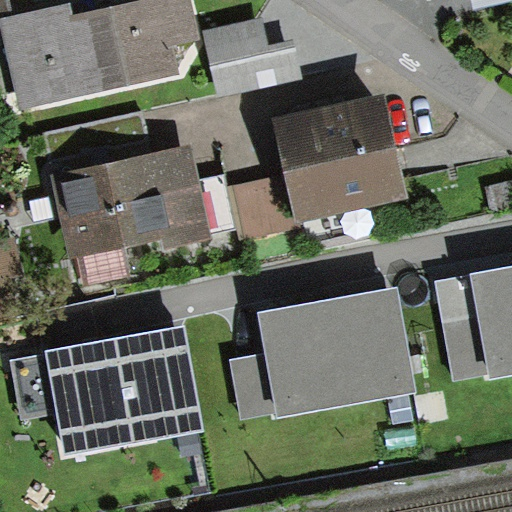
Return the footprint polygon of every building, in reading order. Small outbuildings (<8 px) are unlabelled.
[(1,21),(22,113),(178,77),(171,48),(200,41),(190,0),(156,0),(75,18),(72,5),(1,21)] [(263,21),(205,34),(221,99),(304,80),(295,42),(269,48),(263,21)] [(236,188),(248,241),(410,205),(387,101),(273,126),(284,178),(236,188)] [(51,179),(70,265),(162,244),(165,255),(213,244),(191,147),(51,179)] [(511,270),(435,284),(453,385),(491,379),(493,386),(511,382),(511,270)] [(399,293),(257,319),(264,355),(230,362),(241,424),(277,417),(278,424),(418,398),(399,293)] [(185,332),(11,363),(22,423),(57,417),(65,461),(204,436),(185,332)]
